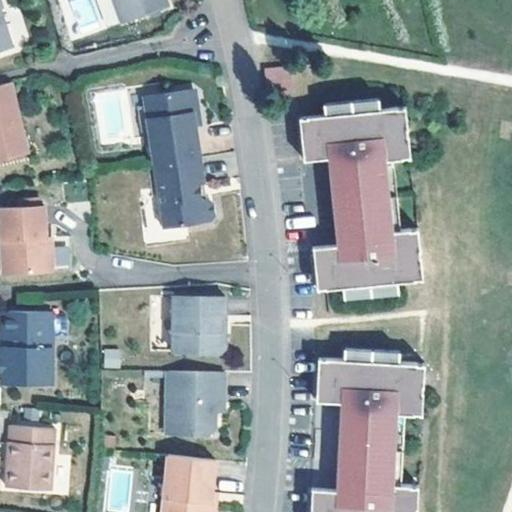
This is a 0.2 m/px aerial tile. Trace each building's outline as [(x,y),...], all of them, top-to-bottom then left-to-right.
[(107,0),(116,21),(161,5),(159,0),(107,0)] [(0,48),(13,44),(0,11),(0,6),(0,7),(0,5),(0,48)] [(287,66),(264,68),(268,97),(291,94),(287,66)] [(0,156),(23,151),(8,81),(0,82),(0,156)] [(202,153),(203,153),(197,120),(195,108),(199,102),(197,90),(191,86),(145,94),(156,161),(202,153)] [(404,105),(298,116),(302,158),(331,156),(335,155),(335,163),(338,191),(340,206),(342,235),(343,242),(339,243),(311,245),(315,288),(340,285),(396,280),(421,278),(416,227),(391,229),(384,159),(409,156),(404,105)] [(202,153),(156,161),(167,225),(213,217),(217,211),(215,198),(209,194),(204,195),(201,180),(206,180),(202,153)] [(338,191),(335,163),(328,163),(331,192),(338,191)] [(35,205),(0,207),(0,260),(1,274),(46,271),(44,238),(37,239),(35,205)] [(342,235),(340,206),(332,207),(335,236),(342,235)] [(56,266),(70,266),(70,245),(55,245),(56,266)] [(340,285),(341,293),(396,288),(396,280),(340,285)] [(222,295),(170,293),(169,348),(216,349),(221,344),(222,331),(217,327),(217,314),(222,314),(222,295)] [(0,351),(0,388),(47,388),(46,316),(1,316),(0,317),(0,336),(3,339),(3,351),(0,351)] [(105,351),(95,350),(95,365),(105,365),(105,351)] [(345,401),(345,408),(343,437),(342,452),(341,481),(340,488),(336,488),(308,486),(306,511),(413,511),(415,484),(397,483),(390,483),(393,412),(401,413),(418,413),(422,362),(315,357),(313,399),(341,401),(345,401)] [(221,369),(163,368),(162,431),(196,431),(196,429),(206,429),(211,425),(211,399),(220,399),(221,369)] [(345,408),(337,408),(336,436),(343,437),(345,408)] [(393,412),(390,483),(397,483),(401,413),(393,412)] [(48,430),(3,426),(0,459),(0,487),(43,491),(48,430)] [(210,456),(162,452),(157,511),(210,511),(211,503),(207,497),(207,488),(210,456)] [(342,452),(335,452),(333,480),(341,481),(342,452)]
